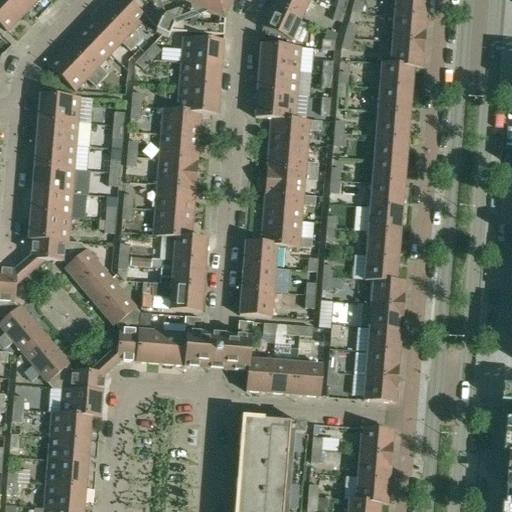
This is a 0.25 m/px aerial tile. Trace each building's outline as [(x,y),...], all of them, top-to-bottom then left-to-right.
[(0,0),(0,26),(7,33),(25,14),(9,0),(0,0)] [(9,0),(25,14),(39,0),(9,0)] [(125,0),(110,0),(99,12),(135,47),(142,40),(134,31),(145,19),(125,0)] [(228,9),(231,0),(125,0),(145,19),(157,30),(156,33),(168,38),(171,32),(223,37),(224,28),(222,28),(222,20),(227,9),(228,9)] [(274,0),(272,6),(301,19),(309,0),(274,0)] [(338,0),(336,9),(346,11),(348,0),(338,0)] [(394,0),(393,19),(425,21),(427,0),(394,0)] [(354,1),(351,13),(360,16),(364,3),(354,1)] [(262,29),(263,30),(291,42),(301,19),(272,6),(262,29)] [(336,9),(333,21),(342,23),(346,11),(336,9)] [(99,12),(80,32),(108,58),(121,44),(130,52),(135,47),(99,12)] [(393,19),(391,42),(424,45),(425,21),(393,19)] [(348,25),(344,37),(354,39),(357,27),(348,25)] [(80,32),(65,47),(101,82),(107,76),(99,68),(108,58),(80,32)] [(344,37),(341,49),(351,51),(354,39),(344,37)] [(182,40),(182,50),(173,49),(172,63),(181,64),(221,67),(222,43),(182,40)] [(321,51),(334,52),(335,42),(322,41),(321,51)] [(381,65),(381,67),(413,69),(422,70),(424,45),(391,42),(390,66),(381,65)] [(153,45),(144,54),(152,62),(161,52),(153,45)] [(260,46),(258,70),(298,73),(300,49),(260,46)] [(47,66),(75,93),(86,80),(95,89),(101,82),(65,47),(47,66)] [(144,54),(135,64),(143,71),(152,62),(144,54)] [(322,63),(322,76),(333,76),(333,64),(322,63)] [(181,64),(179,87),(219,90),(221,67),(181,64)] [(381,67),(379,91),(411,94),(413,69),(381,67)] [(258,70),(257,93),(296,96),(298,73),(258,70)] [(338,74),(337,86),(347,87),(348,74),(338,74)] [(322,76),(321,88),(332,89),(333,76),(322,76)] [(337,86),(337,99),(346,99),(347,87),(337,86)] [(179,87),(177,112),(217,115),(219,90),(179,87)] [(379,91),(377,115),(409,117),(411,94),(379,91)] [(257,93),(255,118),(294,121),(296,96),(257,93)] [(132,95),(131,108),(141,108),(142,95),(132,95)] [(40,96),(38,121),(87,125),(89,125),(91,100),(40,96)] [(321,99),(320,116),(329,117),(330,100),(321,99)] [(131,108),(130,120),(140,121),(141,108),(131,108)] [(162,110),(160,136),(199,139),(201,115),(217,116),(217,115),(177,112),(162,110)] [(114,114),(113,127),(123,127),(124,115),(114,114)] [(377,115),(375,138),(407,141),(409,117),(377,115)] [(271,120),(269,145),(307,148),(308,132),(320,133),(321,123),(294,121),(255,118),(254,119),(271,120)] [(38,121),(36,145),(88,149),(85,148),(87,125),(38,121)] [(335,122),(334,135),(343,136),(344,123),(335,122)] [(113,127),(112,139),(122,140),(123,127),(113,127)] [(334,135),(333,148),(342,148),(343,136),(334,135)] [(160,136),(158,161),(197,164),(199,139),(160,136)] [(375,138),(373,162),(405,164),(407,141),(375,138)] [(128,143),(127,156),(136,157),(137,144),(128,143)] [(36,145),(34,168),(74,172),(86,173),(88,149),(36,145)] [(269,145),(267,170),(317,174),(318,165),(306,164),(307,148),(269,145)] [(111,151),(109,174),(119,175),(121,152),(111,151)] [(127,156),(126,168),(135,169),(136,157),(127,156)] [(158,161),(157,186),(195,189),(197,164),(158,161)] [(373,162),(371,185),(403,188),(405,164),(373,162)] [(34,168),(32,192),(72,195),(74,172),(34,168)] [(331,169),(330,182),(340,183),(341,170),(331,169)] [(267,170),(265,195),(315,199),(315,198),(303,197),(304,182),(316,183),(317,174),(267,170)] [(109,174),(108,188),(118,189),(119,175),(109,174)] [(330,182),(329,195),(339,195),(340,183),(330,182)] [(371,185),(369,209),(401,211),(403,188),(371,185)] [(157,186),(155,211),(193,214),(195,189),(157,186)] [(32,192),(30,216),(70,219),(72,195),(32,192)] [(265,195),(263,220),(301,223),(302,207),(314,208),(315,199),(265,195)] [(123,196),(122,209),(132,209),(133,197),(123,196)] [(106,209),(105,222),(116,223),(117,210),(106,209)] [(122,209),(121,221),(131,222),(132,209),(122,209)] [(369,209),(367,232),(400,235),(401,211),(369,209)] [(153,237),(175,239),(207,241),(207,240),(191,239),(193,214),(155,211),(153,237)] [(28,241),(32,241),(68,244),(70,219),(30,216),(28,241)] [(327,218),(326,231),(336,231),(337,219),(327,218)] [(245,245),(277,247),(311,250),(312,240),(300,239),(301,223),(263,220),(261,244),(245,243),(245,245)] [(105,222),(104,235),(115,236),(116,223),(105,222)] [(326,231),(325,243),(335,244),(336,231),(326,231)] [(367,232),(365,256),(398,259),(400,235),(367,232)] [(175,239),(173,262),(205,265),(207,241),(175,239)] [(30,274),(34,271),(45,261),(62,263),(63,258),(67,258),(72,264),(82,255),(78,250),(78,245),(68,244),(32,241),(31,258),(22,265),(30,274)] [(119,245),(118,258),(128,258),(129,246),(119,245)] [(245,245),(243,269),(275,271),(277,247),(245,245)] [(86,251),(82,255),(72,264),(64,270),(89,299),(111,280),(86,251)] [(365,256),(363,281),(396,283),(398,259),(365,256)] [(118,258),(117,270),(127,271),(128,258),(118,258)] [(130,258),(129,268),(151,270),(151,260),(130,258)] [(308,260),(307,273),(317,274),(318,261),(308,260)] [(173,262),(171,286),(203,289),(205,265),(173,262)] [(15,287),(26,277),(30,274),(22,265),(14,272),(0,271),(0,318),(3,322),(13,314),(9,309),(9,304),(14,304),(15,287)] [(323,267),(322,279),(332,280),(333,267),(323,267)] [(243,269),(241,292),(273,295),(275,271),(243,269)] [(322,279),(321,292),(331,293),(332,280),(322,279)] [(136,309),(111,280),(89,299),(114,328),(121,322),(131,313),(136,309)] [(372,283),(370,306),(403,309),(405,284),(396,283),(363,281),(363,282),(372,283)] [(143,284),(142,297),(152,298),(153,284),(143,284)] [(306,285),(305,297),(315,298),(316,285),(306,285)] [(201,313),(203,289),(171,286),(169,311),(201,313)] [(271,319),(273,295),(241,292),(239,316),(271,319)] [(305,297),(304,310),(314,310),(315,298),(305,297)] [(370,306),(369,330),(401,333),(403,309),(370,306)] [(0,324),(0,327),(23,355),(45,337),(20,308),(13,314),(3,322),(0,324)] [(118,348),(107,358),(103,361),(111,370),(119,363),(136,364),(139,332),(140,317),(135,318),(131,313),(121,322),(124,326),(124,331),(119,330),(118,348)] [(181,368),(231,372),(247,373),(248,361),(250,339),(251,339),(252,324),(238,322),(237,338),(206,335),(199,335),(201,319),(185,318),(183,336),(181,368)] [(263,324),(263,334),(275,335),(276,326),(263,324)] [(287,327),(287,336),(299,337),(300,328),(287,327)] [(331,327),(330,340),(339,340),(341,328),(331,327)] [(312,328),(300,328),(299,337),(312,338),(312,328)] [(369,330),(367,354),(399,356),(401,333),(369,330)] [(161,334),(139,332),(136,364),(159,366),(161,334)] [(183,336),(161,334),(159,366),(181,368),(183,336)] [(47,384),(52,380),(62,372),(69,366),(45,337),(23,355),(47,384)] [(367,354),(365,377),(397,380),(399,356),(367,354)] [(103,361),(99,364),(89,374),(71,372),(71,377),(66,377),(62,372),(52,380),(56,385),(55,391),(62,392),(102,396),(103,377),(111,370),(103,361)] [(246,393),(270,395),(273,363),(248,361),(247,373),(246,393)] [(328,362),(327,374),(336,375),(337,363),(328,362)] [(270,395),(294,397),(297,365),(273,363),(270,395)] [(321,367),(297,365),(294,397),(319,399),(321,367)] [(327,374),(326,387),(335,388),(336,375),(327,374)] [(365,377),(363,402),(395,405),(397,380),(365,377)] [(62,392),(60,415),(60,416),(91,419),(100,419),(102,396),(62,392)] [(14,398),(12,411),(23,412),(24,399),(14,398)] [(12,411),(11,424),(22,425),(23,412),(12,411)] [(89,441),(91,419),(60,416),(60,415),(51,414),(49,438),(89,441)] [(282,511),(289,424),(243,421),(242,438),(247,439),(245,463),(240,462),(237,496),(243,496),(241,511),(282,511)] [(293,435),(303,436),(304,426),(294,425),(293,435)] [(361,430),(359,456),(390,458),(392,433),(361,430)] [(10,436),(9,453),(18,454),(19,437),(10,436)] [(87,465),(89,441),(49,438),(47,462),(87,465)] [(312,439),(311,451),(321,452),(322,439),(312,439)] [(311,451),(310,464),(320,464),(321,452),(311,451)] [(359,456),(357,479),(388,482),(390,458),(359,456)] [(85,489),(87,465),(47,462),(45,486),(85,489)] [(8,470),(7,482),(17,483),(19,471),(8,470)] [(355,503),(380,505),(387,506),(388,482),(357,479),(355,503)] [(7,482),(6,496),(16,497),(28,499),(29,487),(17,486),(17,483),(7,482)] [(72,511),(83,511),(85,489),(45,486),(44,510),(72,511)] [(318,487),(308,486),(307,498),(317,499),(318,487)] [(306,511),(312,511),(332,511),(333,500),(317,499),(307,498),(306,511)] [(511,511),(511,502),(504,502),(503,511),(511,511)] [(379,511),(380,505),(355,503),(348,503),(347,511),(379,511)]
